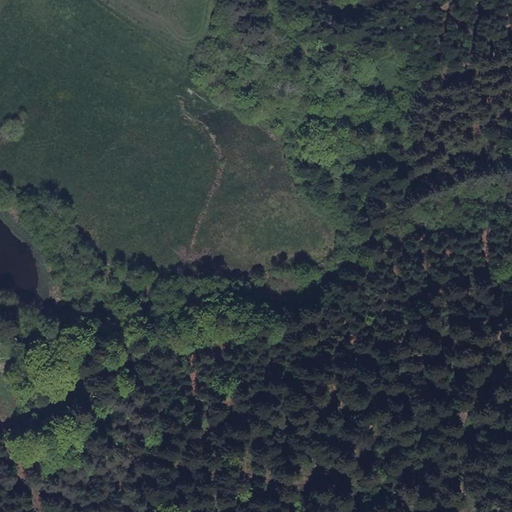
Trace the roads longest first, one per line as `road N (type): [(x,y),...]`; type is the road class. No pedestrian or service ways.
road 1 (track): [(459,509),(321,491),(131,440),(31,436),(0,413)]
road 2 (track): [(511,324),(460,422),(460,511)]
